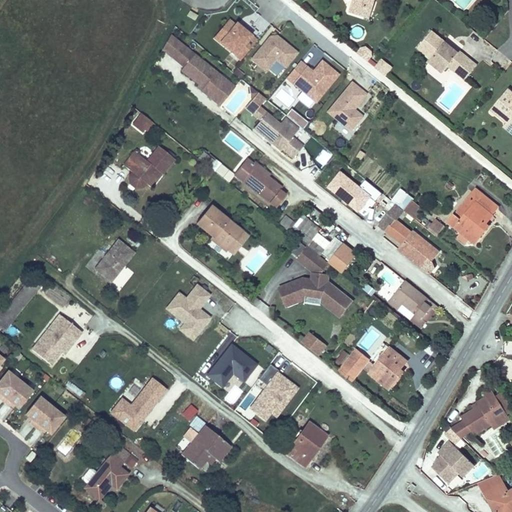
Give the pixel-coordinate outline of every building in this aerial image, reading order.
[(351,0),(348,12),(361,16),(364,7),(371,9),(374,0),(351,0)] [(364,7),(361,16),(367,18),(371,9),(364,7)] [(194,21),(197,16),(189,11),(186,16),(194,21)] [(256,41),(241,29),(240,30),(235,26),(228,20),(221,29),(227,35),(222,41),(233,50),(231,53),(240,61),(256,41)] [(233,50),(222,41),(227,35),(221,29),(213,38),(231,53),(233,50)] [(429,33),(417,47),(431,58),(428,62),(442,73),(447,67),(455,73),(467,59),(458,52),(457,54),(429,33)] [(296,53),(276,37),(269,38),(266,41),(268,43),(265,46),(262,47),(251,60),(265,71),(275,60),(285,67),(296,53)] [(171,57),(180,45),(174,40),(164,52),(171,57)] [(171,57),(170,58),(182,67),(180,70),(197,85),(199,83),(203,86),(199,91),(218,106),(230,90),(221,83),(224,79),(182,45),(180,45),(171,57)] [(370,52),(365,48),(361,49),(356,54),(366,62),(371,57),(370,52)] [(464,80),(476,66),(467,59),(455,73),(464,80)] [(380,60),(374,68),(383,76),(390,68),(380,60)] [(315,103),(338,75),(321,62),(312,72),(299,62),(286,79),(315,103)] [(234,86),(224,79),(221,83),(230,90),(234,86)] [(352,109),(355,105),(356,106),(365,95),(351,83),(327,113),(350,131),(362,117),(353,110),(352,109)] [(249,100),(256,93),(246,85),(249,100)] [(491,111),(508,124),(511,127),(511,92),(508,90),(491,111)] [(283,118),(278,123),(265,113),(260,109),(267,101),(258,94),(244,110),(253,118),(258,122),(252,129),(278,151),(280,149),(291,158),(301,145),(290,136),(292,135),(296,129),(283,118)] [(290,110),(286,116),(303,130),(308,124),(290,110)] [(144,133),(152,123),(141,114),(133,125),(144,133)] [(147,185),(158,172),(162,175),(162,174),(174,160),(158,148),(146,162),(135,152),(124,166),(132,173),(129,177),(130,184),(135,188),(143,188),(146,184),(147,185)] [(234,176),(242,182),(254,167),(252,165),(247,160),(234,176)] [(256,164),(254,167),(268,177),(270,175),(256,164)] [(308,180),(321,174),(316,165),(304,170),(308,180)] [(254,167),(242,182),(275,209),(285,196),(279,191),(281,188),(268,177),(254,167)] [(158,172),(147,185),(151,188),(162,175),(158,172)] [(465,217),(458,212),(449,223),(475,245),(481,237),(478,234),(486,225),(499,209),(475,190),(469,198),(476,204),(465,217)] [(395,204),(385,196),(380,203),(389,211),(395,204)] [(469,198),(458,212),(465,217),(476,204),(469,198)] [(413,201),(405,211),(415,219),(419,213),(418,212),(421,207),(413,201)] [(399,250),(418,265),(423,259),(420,257),(423,253),(429,258),(432,261),(439,252),(414,231),(412,233),(395,220),(402,211),(395,204),(389,211),(378,225),(403,245),(399,250)] [(224,255),(226,252),(232,258),(248,238),(240,232),(210,207),(196,224),(194,227),(211,241),(209,243),(224,255)] [(294,224),(285,216),(278,224),(288,232),(294,224)] [(328,234),(307,217),(300,225),(297,229),(311,241),(315,237),(322,243),(328,234)] [(436,220),(429,228),(438,235),(445,227),(436,220)] [(486,225),(478,234),(481,237),(489,227),(486,225)] [(110,282),(121,268),(120,267),(121,265),(123,266),(133,254),(117,241),(95,269),(110,282)] [(327,263),(341,276),(358,257),(345,244),(327,263)] [(321,272),(328,263),(308,248),(298,261),(317,275),(320,276),(321,272)] [(421,268),(429,258),(423,253),(420,257),(423,259),(418,265),(421,268)] [(122,288),(134,272),(126,266),(114,282),(122,288)] [(351,302),(329,283),(327,283),(328,277),(320,276),(317,275),(316,282),(312,281),(303,280),(280,289),(285,303),(305,295),(322,298),(342,314),(351,302)] [(35,293),(31,290),(38,282),(31,277),(0,315),(0,328),(4,332),(35,293)] [(38,282),(31,290),(35,293),(41,285),(38,282)] [(405,282),(393,297),(403,305),(422,320),(431,308),(425,304),(428,300),(405,282)] [(365,285),(362,291),(372,296),(375,290),(365,285)] [(209,296),(196,286),(190,293),(203,303),(209,296)] [(203,303),(190,293),(185,300),(198,310),(203,303)] [(178,294),(166,309),(184,324),(197,334),(209,319),(198,310),(185,300),(178,294)] [(287,306),(305,299),(305,295),(285,303),(287,306)] [(403,305),(393,297),(391,299),(401,308),(403,305)] [(342,314),(322,298),(322,302),(340,317),(342,314)] [(69,341),(78,330),(59,315),(50,326),(54,330),(45,340),(41,337),(31,350),(50,365),(60,353),(63,355),(72,343),(69,341)] [(197,334),(184,324),(179,330),(192,340),(197,334)] [(45,340),(54,330),(50,326),(41,337),(45,340)] [(85,355),(100,337),(89,328),(75,346),(85,355)] [(72,343),(81,333),(78,330),(69,341),(72,343)] [(321,359),(328,350),(313,337),(306,346),(321,359)] [(245,380),(259,362),(234,343),(220,361),(209,375),(224,386),(235,372),(245,380)] [(396,382),(392,379),(400,370),(406,361),(390,349),(370,374),(389,389),(396,382)] [(342,351),(335,363),(341,367),(348,354),(342,351)] [(357,351),(340,371),(353,381),(369,361),(357,351)] [(268,385),(279,371),(271,364),(260,377),(268,385)] [(400,370),(392,379),(396,382),(403,372),(400,370)] [(300,388),(295,384),(279,371),(268,385),(249,408),(265,421),(273,411),(277,415),(300,388)] [(0,400),(3,403),(20,383),(7,373),(0,381),(0,395),(0,400)] [(151,379),(143,389),(157,400),(165,390),(151,379)] [(67,387),(78,395),(82,390),(71,382),(67,387)] [(18,410),(32,393),(20,383),(3,403),(9,408),(12,405),(18,410)] [(479,406),(474,409),(462,417),(474,436),(492,425),(508,415),(492,387),(483,393),(486,397),(477,403),(479,406)] [(145,416),(157,400),(143,389),(130,406),(121,399),(110,413),(133,431),(143,419),(141,417),(143,414),(145,416)] [(35,428),(51,408),(39,398),(25,415),(31,420),(29,424),(35,428)] [(180,413),(186,420),(198,411),(192,403),(180,413)] [(50,435),(64,418),(51,408),(35,428),(41,433),(43,430),(50,435)] [(83,415),(78,421),(92,432),(97,426),(83,415)] [(508,415),(492,425),(494,430),(511,420),(508,415)] [(295,448),(289,456),(302,466),(318,443),(320,444),(326,437),(308,424),(292,446),(295,448)] [(82,425),(77,430),(82,434),(87,429),(82,425)] [(198,469),(205,460),(209,455),(214,459),(218,462),(231,447),(205,426),(181,455),(198,469)] [(462,438),(451,428),(446,433),(457,444),(462,438)] [(436,464),(432,468),(448,484),(459,474),(463,478),(474,467),(450,442),(443,449),(446,452),(441,456),(435,463),(436,464)] [(318,443),(302,466),(304,467),(320,444),(318,443)] [(292,446),(286,454),(289,456),(295,448),(292,446)] [(118,447),(108,459),(120,468),(129,455),(118,447)] [(30,463),(36,456),(31,452),(25,460),(30,463)] [(209,455),(205,460),(210,464),(214,459),(209,455)] [(120,468),(108,459),(84,489),(98,500),(111,485),(115,489),(127,474),(120,468)] [(479,482),(478,483),(485,494),(503,483),(498,475),(479,482)] [(503,483),(485,494),(495,511),(510,511),(511,511),(511,490),(507,491),(503,483)] [(98,511),(104,504),(98,500),(92,507),(98,511)]
